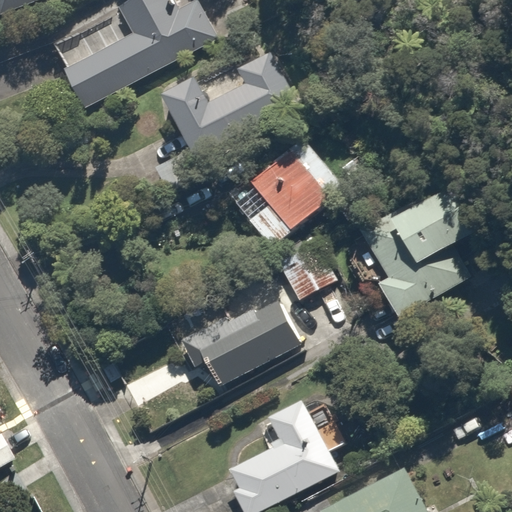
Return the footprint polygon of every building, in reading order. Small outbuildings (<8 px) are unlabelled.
[(0,0),(0,12),(32,0),(0,0)] [(115,0),(132,32),(70,64),(89,101),(214,36),(195,0),(193,0),(166,14),(159,0),(115,0)] [(202,80),(195,68),(161,85),(195,154),(299,102),(271,47),(239,63),(246,77),(228,86),(221,71),(202,80)] [(300,133),(228,191),(272,246),(344,188),(300,133)] [(201,174),(187,146),(154,163),(168,191),(201,174)] [(442,188),(356,225),(392,311),(479,273),(442,188)] [(299,298),(338,277),(317,237),(278,258),(299,298)] [(205,355),(220,384),(302,343),(275,288),(179,336),(192,361),(205,355)] [(242,488),(234,492),(244,511),(265,511),(309,491),(340,476),(303,401),(267,419),(279,444),(232,467),(242,488)] [(0,463),(14,456),(0,431),(0,463)] [(435,511),(408,454),(316,499),(322,511),(435,511)]
